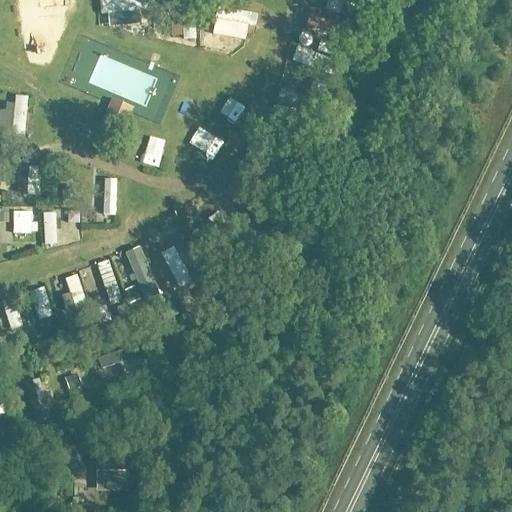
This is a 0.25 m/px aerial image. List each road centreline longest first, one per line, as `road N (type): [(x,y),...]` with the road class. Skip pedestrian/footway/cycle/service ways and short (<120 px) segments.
road 1 (track): [(0,156),(67,150),(166,183),(201,179),(246,133),(273,80),(282,34),(268,14),(233,0)]
road 2 (primary): [(346,511),(511,171)]
